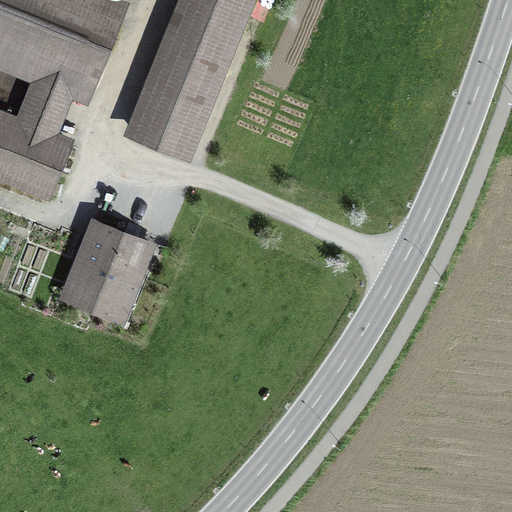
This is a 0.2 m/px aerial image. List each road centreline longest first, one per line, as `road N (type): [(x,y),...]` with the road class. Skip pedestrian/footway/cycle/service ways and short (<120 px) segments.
road 1 (secondary): [(505,0),(451,158),(401,266),(299,425),(223,511)]
road 2 (track): [(401,266),(182,179),(125,172),(118,152),(173,0)]
